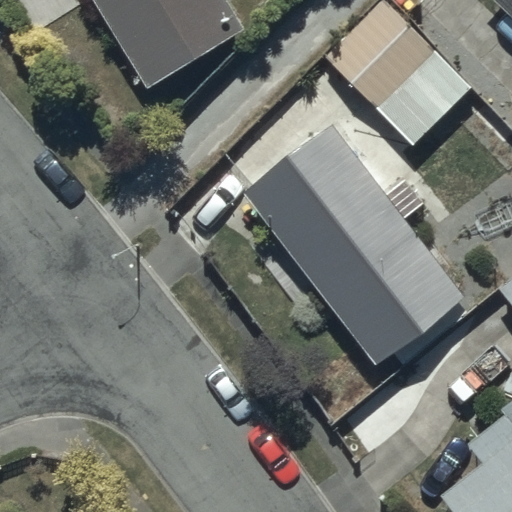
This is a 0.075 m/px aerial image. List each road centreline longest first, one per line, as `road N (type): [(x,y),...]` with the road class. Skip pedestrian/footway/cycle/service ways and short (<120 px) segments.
road 1 (residential): [(87,285),(263,511)]
road 2 (residential): [(0,178),(87,285)]
